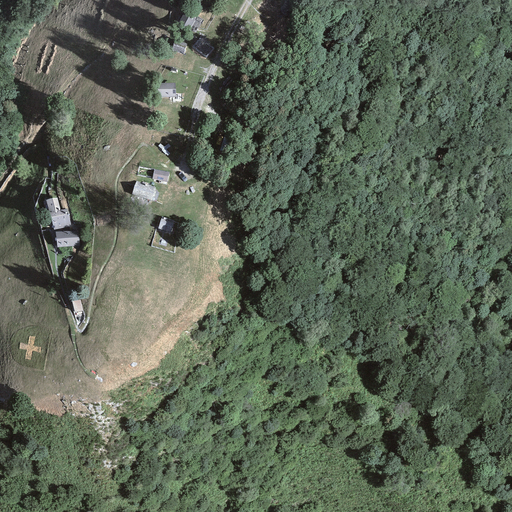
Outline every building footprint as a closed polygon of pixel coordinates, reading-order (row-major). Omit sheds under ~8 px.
[(195,17),(184,12),(176,28),(187,33),(195,17)] [(187,44),(175,40),(172,49),(184,54),(187,44)] [(176,83),(157,83),(158,97),(176,97),(176,83)] [(170,173),(154,170),(152,180),(168,183),(170,173)] [(155,188),(136,182),(132,195),(151,201),(155,188)] [(58,199),(46,201),(48,212),(52,230),(70,226),(67,208),(60,210),(58,199)] [(176,221),(162,218),(159,231),(173,234),(176,221)] [(78,231),(56,233),(57,248),(79,246),(78,231)]
